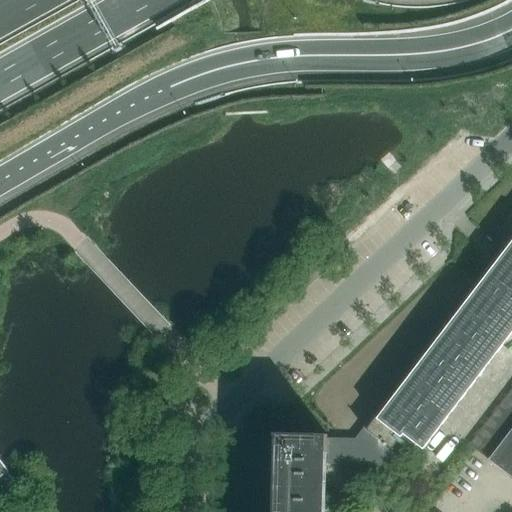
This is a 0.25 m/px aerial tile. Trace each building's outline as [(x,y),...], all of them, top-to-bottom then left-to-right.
[(356,440),(327,440),(326,462),(392,464),(393,450),(394,449),(393,449),(404,434),(423,449),(511,333),(511,234),(502,247),(500,245),(479,265),(485,271),(484,272),(483,271),(364,428),(365,429),(356,440)] [(511,398),(507,395),(500,405),(511,414),(511,398)] [(492,415),(511,429),(511,428),(511,414),(500,405),(492,415)] [(492,415),(485,425),(503,439),(511,429),(492,415)] [(477,435),(496,449),(503,439),(485,425),(477,435)] [(511,428),(511,429),(503,439),(496,449),(488,459),(488,460),(511,478),(511,428)] [(324,511),(326,462),(327,440),(327,435),(275,433),(272,511),(324,511)] [(477,435),(470,445),(488,459),(496,449),(477,435)] [(0,498),(14,483),(7,473),(9,472),(0,459),(0,498)]
